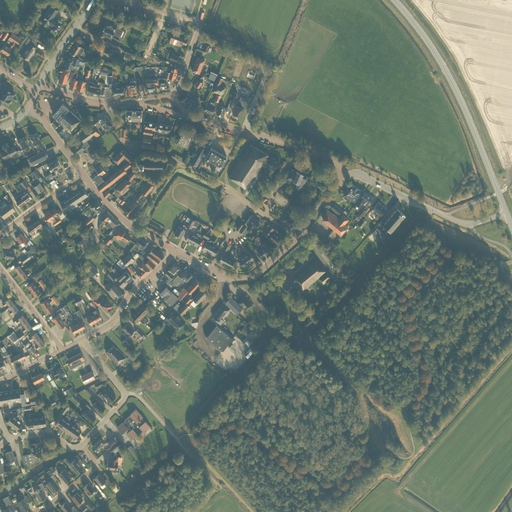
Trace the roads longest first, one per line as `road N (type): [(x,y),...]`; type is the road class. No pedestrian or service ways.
road 1 (primary): [(506,212),(445,72),(391,0)]
road 2 (unclassified): [(506,212),(464,224),(363,175),(342,173)]
road 3 (unclassified): [(342,173),(328,156),(186,115)]
road 4 (residential): [(173,98),(200,22),(115,0)]
road 5 (unclassified): [(296,237),(245,278),(226,278),(175,251)]
road 6 (unclassified): [(220,488),(126,394)]
road 7 (residential): [(82,338),(111,322),(175,251)]
road 8 (unclassified): [(175,251),(127,224),(83,174)]
